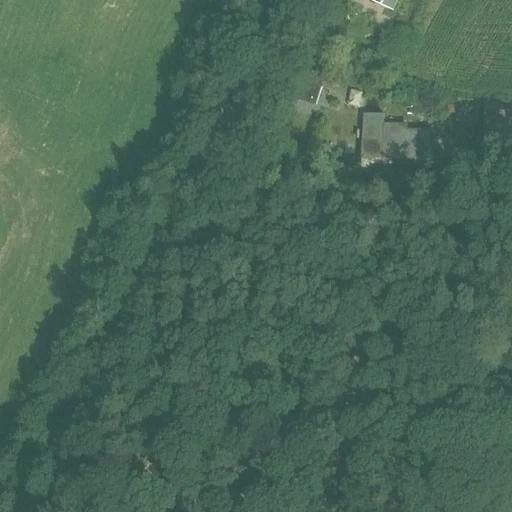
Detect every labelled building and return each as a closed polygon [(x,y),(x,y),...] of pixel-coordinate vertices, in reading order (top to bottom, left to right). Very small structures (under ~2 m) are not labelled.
[(371,0),(392,10),(396,0),(371,0)] [(319,85),(322,87),(333,90),(337,80),(325,76),(308,70),(302,88),(292,84),(291,84),(287,95),(302,100),(302,97),(313,101),(319,85)] [(384,123),(384,122),(384,112),(363,112),(361,156),(368,156),(380,156),(383,156),(383,124),(384,124),(384,123)] [(270,123),(259,121),(257,131),(268,133),(270,123)] [(383,159),(432,158),(433,128),(409,128),(409,122),(384,122),(384,123),(384,124),(383,124),(383,156),(383,159)] [(267,140),(265,152),(277,154),(279,142),(267,140)]
